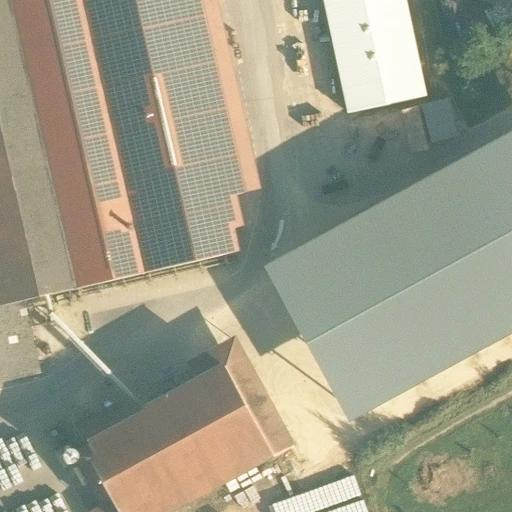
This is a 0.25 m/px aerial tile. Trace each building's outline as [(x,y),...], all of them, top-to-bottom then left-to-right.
[(0,0),(0,307),(22,303),(76,290),(41,142),(37,143),(3,0),(0,0)] [(3,0),(37,143),(41,142),(76,290),(234,254),(228,231),(239,229),(231,198),(241,195),(210,64),(226,60),(221,41),(206,44),(203,33),(219,30),(213,4),(215,3),(215,1),(217,0),(216,0),(3,0)] [(406,0),(324,0),(349,115),(427,98),(406,0)] [(213,4),(219,30),(221,29),(215,3),(213,4)] [(258,191),(221,29),(219,30),(203,33),(206,44),(221,41),(226,60),(210,64),(241,195),(258,191)] [(440,116),(357,153),(366,173),(449,135),(440,116)] [(511,138),(268,271),(279,274),(511,147),(511,138)] [(511,147),(279,274),(355,415),(511,329),(511,147)] [(352,426),(355,415),(279,274),(268,271),(352,426)] [(28,329),(22,303),(0,307),(0,383),(38,375),(28,329)] [(511,338),(511,329),(355,415),(352,426),(511,338)] [(190,368),(199,385),(228,369),(276,458),(293,449),(235,343),(190,368)] [(129,423),(86,447),(107,485),(100,489),(101,490),(95,493),(103,507),(115,501),(120,511),(176,511),(276,458),(228,369),(199,385),(129,423)] [(76,430),(86,447),(129,423),(120,406),(76,430)] [(73,453),(95,493),(101,490),(100,489),(107,485),(86,447),(73,453)] [(120,511),(115,501),(103,507),(93,511),(120,511)]
